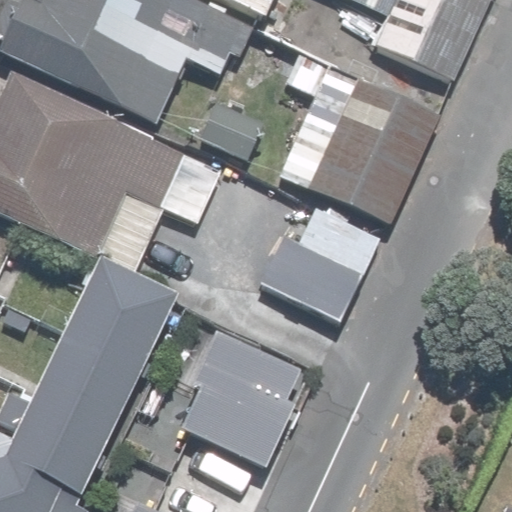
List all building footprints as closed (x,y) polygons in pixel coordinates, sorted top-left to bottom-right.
[(240,19),(197,0),(7,0),(0,16),(0,66),(147,133),(179,63),(214,79),(240,19)] [(197,0),(240,19),(268,32),(282,0),(197,0)] [(431,113),(297,48),(276,92),(301,104),(264,180),(311,203),(373,233),(431,113)] [(147,133),(0,66),(0,224),(85,263),(111,204),(131,213),(163,140),(147,133)] [(373,233),(311,203),(291,244),(267,232),(241,285),(334,330),(379,236),(373,233)] [(46,458),(0,437),(0,511),(109,511),(195,322),(122,290),(46,458)]
